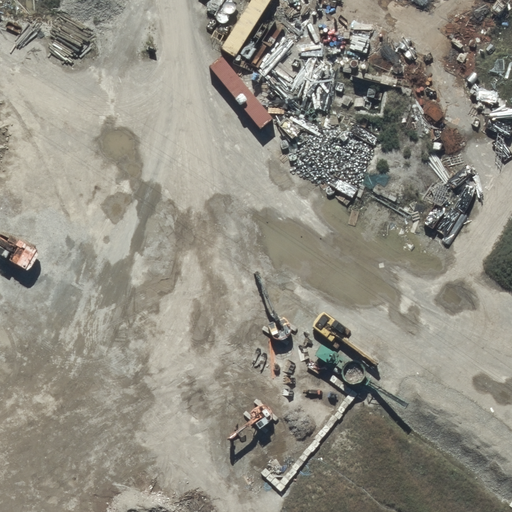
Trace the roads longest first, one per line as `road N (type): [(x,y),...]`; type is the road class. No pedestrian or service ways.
road 1 (track): [(454,511),(407,381),(377,325),(280,229),(223,129),(172,0)]
road 2 (track): [(190,511),(169,0)]
road 3 (track): [(363,0),(432,80),(504,200)]
road 4 (track): [(0,68),(177,171)]
road 5 (track): [(511,196),(470,226),(455,276),(472,324),(511,353)]
road 6 (track): [(328,0),(237,153)]
